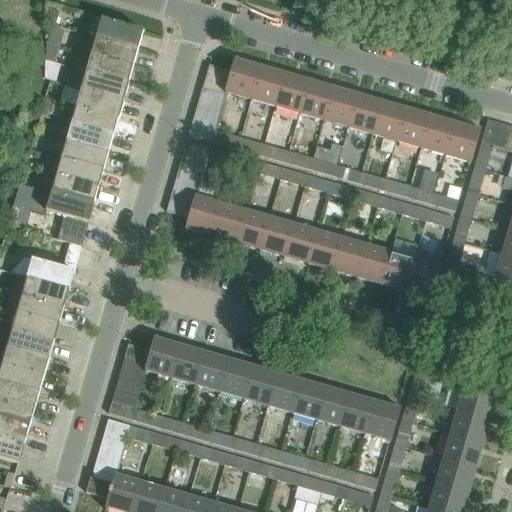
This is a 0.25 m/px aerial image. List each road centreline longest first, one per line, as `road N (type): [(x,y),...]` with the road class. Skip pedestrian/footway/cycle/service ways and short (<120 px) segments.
road 1 (residential): [(511,107),(195,15)]
road 2 (residential): [(123,280),(195,15)]
road 3 (residential): [(56,511),(123,280)]
road 4 (unclassified): [(261,322),(123,280)]
